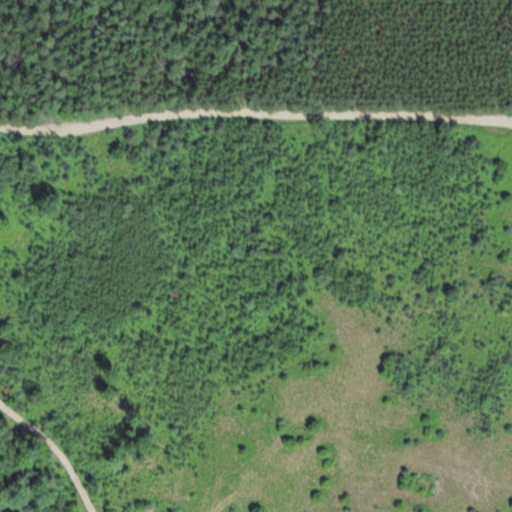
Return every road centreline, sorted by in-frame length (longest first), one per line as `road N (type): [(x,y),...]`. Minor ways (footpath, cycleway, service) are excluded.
road 1 (track): [(0,127),(26,131),(157,113),(511,120)]
road 2 (track): [(0,401),(58,448),(93,511)]
